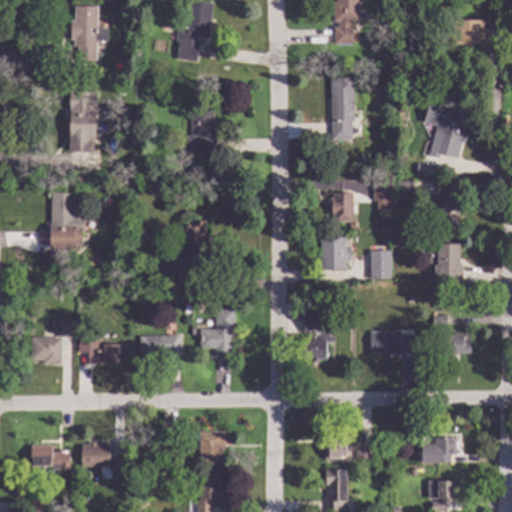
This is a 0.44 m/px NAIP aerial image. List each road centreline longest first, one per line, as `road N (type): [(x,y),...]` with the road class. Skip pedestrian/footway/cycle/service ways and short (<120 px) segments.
road 1 (residential): [(266,0),(271,511)]
road 2 (residential): [(511,397),(0,401)]
road 3 (residential): [(508,180),(503,511)]
